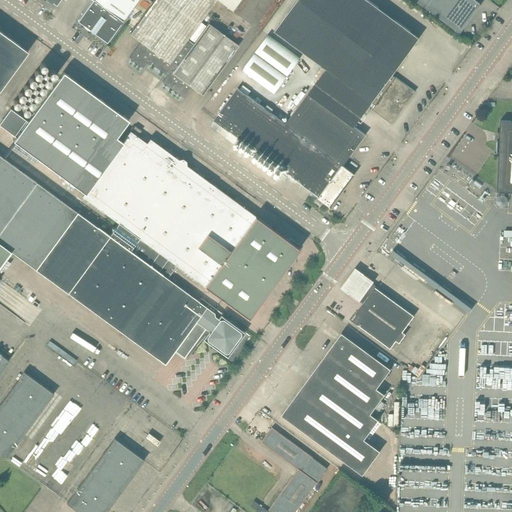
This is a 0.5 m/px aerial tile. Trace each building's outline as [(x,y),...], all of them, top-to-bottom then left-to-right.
[(92,0),(78,21),(107,42),(120,23),(137,0),(92,0)] [(141,42),(129,58),(143,68),(148,62),(167,76),(162,82),(183,98),(191,87),(202,95),(208,87),(239,45),(210,23),(194,45),(187,39),(215,0),(155,0),(130,34),(141,42)] [(369,0),(295,0),(274,29),(326,68),(319,78),(364,112),(371,102),(372,102),(375,105),(372,109),(384,117),(392,123),(415,92),(392,75),(420,37),(411,31),(369,0)] [(413,0),(450,28),(459,33),(458,32),(467,20),(468,21),(472,16),(470,15),(479,3),(480,3),(475,0),(413,0)] [(0,89),(28,51),(0,30),(0,29),(1,27),(0,28),(0,27),(0,89)] [(268,35),(242,70),(274,93),(300,58),(268,35)] [(10,108),(0,122),(0,125),(15,137),(13,140),(85,193),(123,141),(116,137),(129,120),(63,72),(27,121),(10,108)] [(220,112),(214,120),(330,206),(354,174),(343,166),(365,135),(354,126),(364,112),(319,78),(308,93),(285,123),(237,88),(220,112)] [(500,141),(495,148),(499,151),(497,191),(511,191),(511,121),(501,121),(500,141)] [(85,193),(82,196),(119,223),(177,266),(204,286),(256,216),(186,165),(186,161),(182,159),(178,160),(150,139),(146,143),(137,136),(141,131),(135,126),(131,131),(130,131),(123,141),(85,193)] [(0,155),(0,243),(11,252),(157,358),(165,364),(175,350),(184,357),(205,328),(210,332),(213,348),(215,350),(236,347),(238,344),(235,323),(232,321),(223,323),(222,313),(201,298),(198,301),(167,279),(177,266),(119,223),(109,236),(0,155)] [(256,216),(204,286),(211,291),(249,318),(300,249),(262,221),(256,216)] [(0,267),(11,252),(0,243),(0,267)] [(355,267),(341,287),(359,300),(374,281),(355,267)] [(369,295),(351,320),(390,348),(396,340),(400,343),(406,334),(403,332),(414,315),(372,285),(366,293),(369,295)] [(342,332),(327,353),(376,389),(377,387),(383,380),(391,369),(350,338),(342,332)] [(396,340),(390,348),(394,351),(400,343),(396,340)] [(327,353),(312,374),(369,416),(385,396),(376,389),(327,353)] [(0,371),(8,360),(0,354),(0,371)] [(24,372),(0,404),(0,454),(6,459),(54,393),(24,372)] [(312,374),(281,415),(290,421),(363,476),(380,452),(365,440),(378,422),(369,416),(312,374)] [(383,380),(377,387),(385,393),(390,386),(383,380)] [(272,428),(262,442),(299,469),(289,482),(307,496),(317,482),(327,468),(313,458),(272,428)] [(114,438),(66,503),(78,511),(105,511),(144,460),(114,438)] [(289,482),(269,509),(272,511),(295,511),(307,496),(289,482)] [(268,511),(254,501),(250,506),(258,511),(268,511)]
